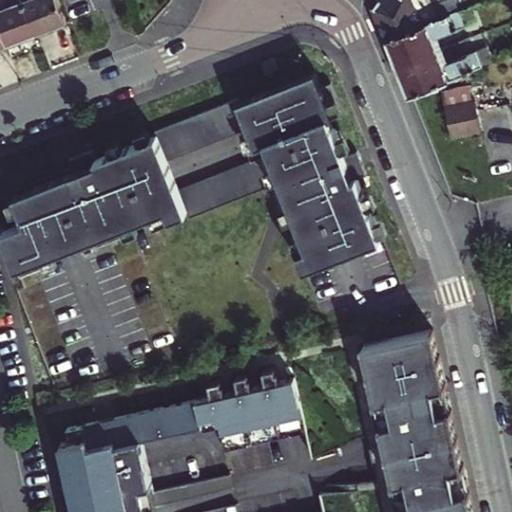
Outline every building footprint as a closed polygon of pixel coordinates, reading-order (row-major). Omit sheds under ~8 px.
[(37,31),(24,0),(0,0),(0,25),(7,43),(37,31)] [(67,20),(59,0),(24,0),(37,31),(67,20)] [(386,36),(459,9),(477,2),(476,0),(376,0),(373,4),(378,17),(386,36)] [(464,24),(459,9),(386,36),(393,54),(397,65),(436,49),(432,34),(435,34),(464,24)] [(408,93),(480,65),(474,51),(461,55),(456,41),(436,49),(397,65),(403,81),(408,94),(408,93)] [(473,84),(445,91),(454,139),(484,131),(473,84)] [(310,292),(386,261),(362,200),(371,197),(366,184),(361,173),(348,178),(334,141),(338,139),(338,138),(347,134),(335,105),(327,109),(321,93),(244,122),(243,119),(160,151),(161,155),(101,178),(97,169),(75,177),(79,190),(19,212),(29,240),(6,249),(23,295),(49,285),(45,276),(85,261),(89,270),(117,259),(137,252),(134,243),(156,235),(159,244),(190,233),(192,239),(275,207),(291,248),(300,244),(306,259),(297,262),(302,277),(310,292)] [(469,511),(430,333),(360,348),(396,511),(469,511)] [(304,437),(292,381),(277,384),(275,375),(274,376),(273,371),(261,373),(264,387),(250,390),(248,381),(247,382),(246,377),(234,379),(237,393),(223,396),(221,388),(220,388),(219,383),(207,386),(210,399),(65,432),(67,444),(59,446),(73,511),(154,511),(139,442),(216,426),(223,454),(304,437)]
